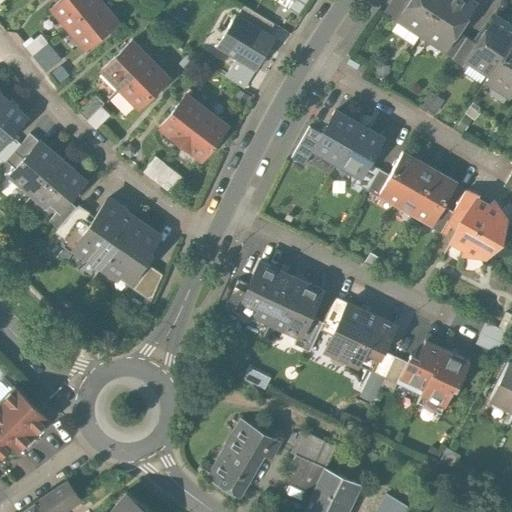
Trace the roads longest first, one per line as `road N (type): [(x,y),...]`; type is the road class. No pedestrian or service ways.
road 1 (residential): [(213,236),(82,135),(0,45)]
road 2 (residential): [(213,236),(350,0)]
road 3 (residential): [(150,374),(213,236)]
